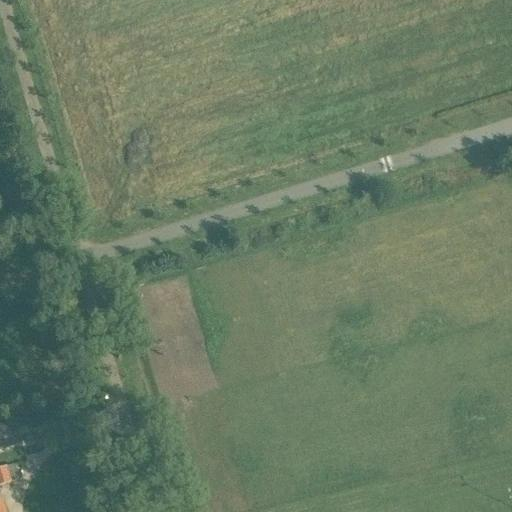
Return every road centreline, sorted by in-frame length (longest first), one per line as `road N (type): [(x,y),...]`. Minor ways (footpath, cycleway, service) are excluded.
road 1 (residential): [(77,259),(511,127)]
road 2 (track): [(1,0),(77,259)]
road 3 (residential): [(151,511),(77,259)]
road 4 (unknown): [(120,405),(38,450),(15,471),(2,511)]
